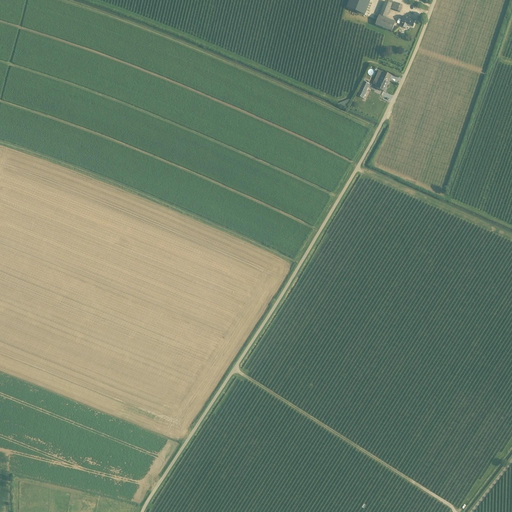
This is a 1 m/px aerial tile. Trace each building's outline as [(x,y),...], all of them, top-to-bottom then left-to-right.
[(361,12),(365,0),(346,0),(344,5),(361,12)] [(385,2),(379,16),(375,26),(392,32),(396,23),(387,19),(393,2),(390,1),(389,3),(385,2)] [(403,6),(394,2),(391,9),(400,13),(403,6)] [(401,23),(403,23),(401,27),(405,29),(407,25),(413,27),(415,21),(404,17),(401,23)] [(384,92),(392,77),(384,73),(376,88),(384,92)] [(359,91),(363,93),(367,84),(363,82),(359,91)]
